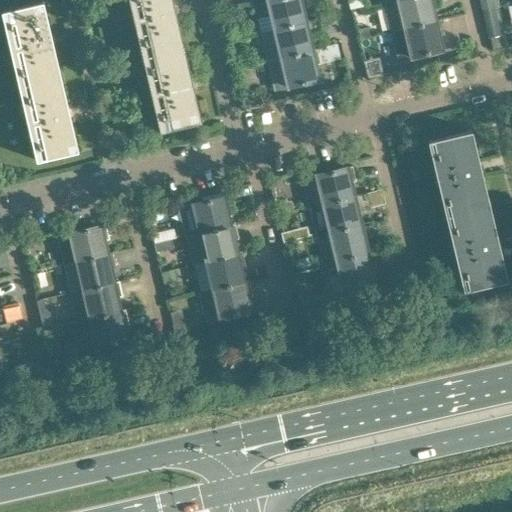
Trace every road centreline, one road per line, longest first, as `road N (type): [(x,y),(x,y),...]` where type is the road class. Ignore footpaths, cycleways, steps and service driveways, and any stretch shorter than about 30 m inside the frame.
road 1 (primary): [(511,376),(222,440)]
road 2 (primary): [(251,485),(511,427)]
road 3 (primary): [(222,440),(0,490)]
road 4 (residential): [(410,269),(371,116)]
road 5 (residential): [(287,298),(249,146)]
road 6 (residential): [(41,356),(4,204)]
road 7 (residential): [(165,326),(128,175)]
road 8 (residential): [(239,148),(203,0)]
road 9 (residential): [(128,175),(4,204)]
road 10 (residential): [(494,87),(371,116)]
road 11 (residential): [(369,117),(249,146)]
road 12 (residential): [(369,117),(339,0)]
